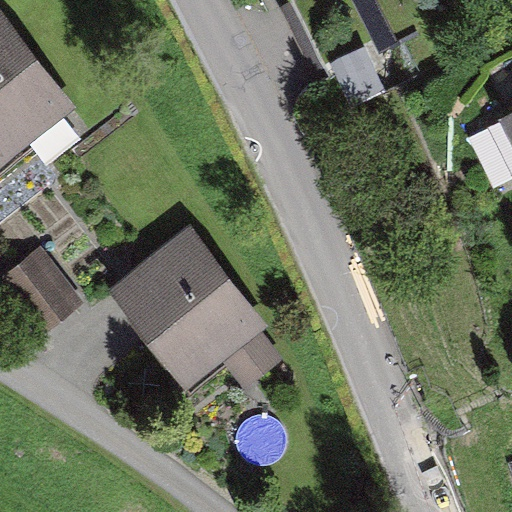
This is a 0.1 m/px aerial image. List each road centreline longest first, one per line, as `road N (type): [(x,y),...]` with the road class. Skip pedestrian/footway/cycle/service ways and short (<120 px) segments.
road 1 (residential): [(202,0),(285,154),(432,511)]
road 2 (residential): [(216,511),(0,365)]
